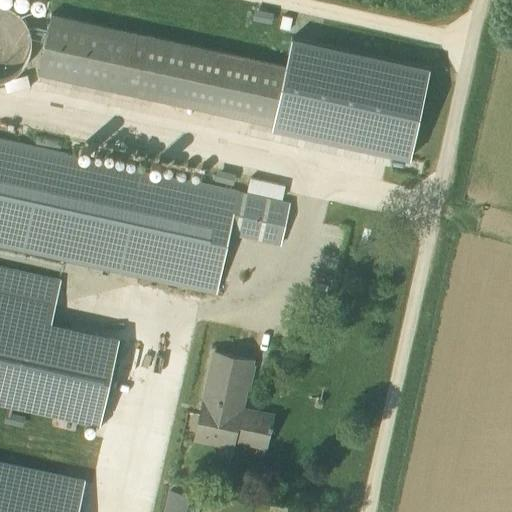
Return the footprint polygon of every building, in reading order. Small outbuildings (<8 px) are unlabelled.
[(0,82),(1,82),(7,80),(12,78),(17,75),(21,71),(25,66),(28,61),(30,56),(31,51),(32,45),(32,39),(31,34),(29,28),(27,23),(24,18),(20,14),(16,10),(11,7),(6,4),(1,3),(0,2),(0,82)] [(270,123),(283,66),(52,15),(39,72),(270,123)] [(283,66),(270,123),(407,154),(428,61),(291,30),(283,66)] [(34,105),(43,108),(48,88),(38,85),(34,105)] [(279,245),(288,203),(0,140),(0,245),(215,292),(228,234),(279,245)] [(56,299),(0,286),(0,395),(102,418),(121,332),(52,317),(56,299)] [(248,390),(253,365),(251,365),(252,361),(213,352),(194,439),(231,447),(232,440),(265,447),(271,415),(242,409),(246,389),(248,390)] [(83,452),(98,455),(103,435),(87,431),(83,452)] [(76,511),(82,483),(0,465),(0,511),(76,511)] [(181,511),(185,497),(168,494),(164,511),(181,511)]
